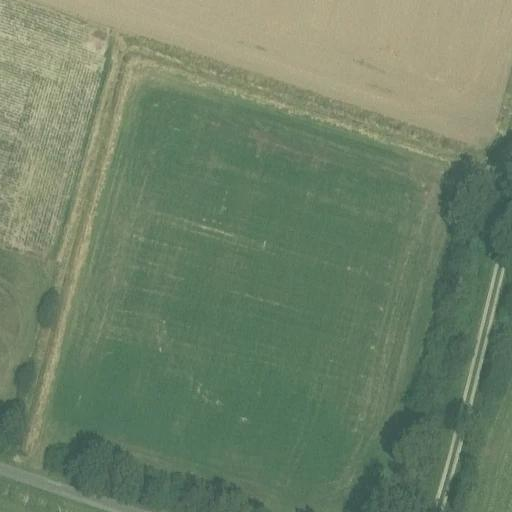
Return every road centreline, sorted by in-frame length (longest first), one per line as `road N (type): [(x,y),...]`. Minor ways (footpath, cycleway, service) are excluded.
road 1 (unclassified): [(432,511),(511,211)]
road 2 (unclassified): [(142,511),(0,463)]
